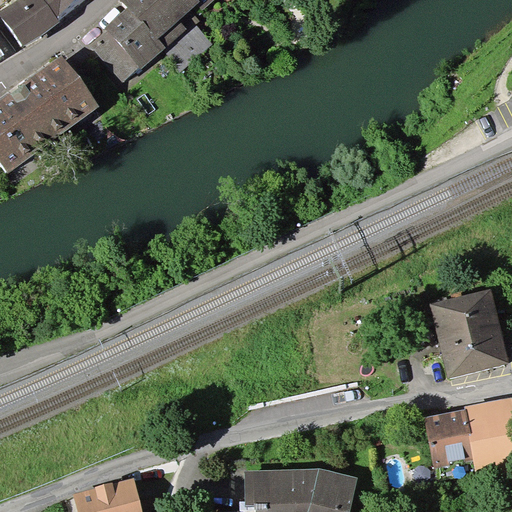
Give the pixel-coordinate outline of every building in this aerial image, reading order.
[(20,0),(13,6),(0,14),(0,16),(18,41),(21,46),(85,0),(20,0)] [(125,0),(119,6),(128,17),(92,49),(127,88),(171,49),(190,71),(220,44),(201,22),(205,19),(199,13),(205,7),(210,12),(223,0),(125,0)] [(61,54),(0,98),(0,164),(9,177),(102,110),(61,54)] [(511,339),(502,298),(440,313),(457,387),(511,373),(511,339)] [(511,437),(506,405),(418,422),(428,472),(472,463),(475,481),(511,473),(511,437)] [(314,475),(250,474),(249,511),(350,511),(355,485),(314,475)] [(138,511),(134,487),(79,497),(81,511),(138,511)]
